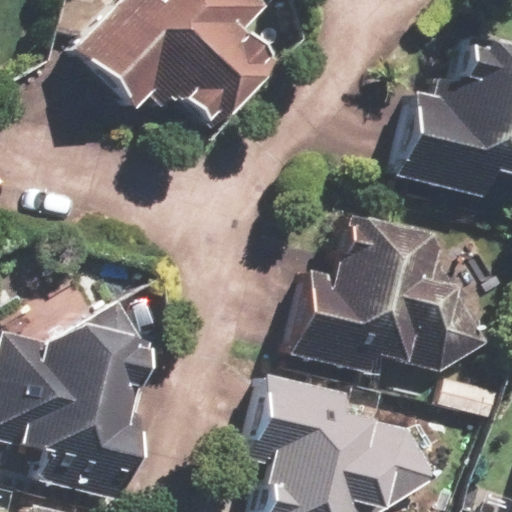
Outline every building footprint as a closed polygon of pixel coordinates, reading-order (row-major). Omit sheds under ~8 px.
[(136,0),(100,0),(55,47),(120,108),(135,93),(147,104),(156,95),(192,129),(258,60),(222,26),(246,1),(244,0),(141,0),(139,2),(136,0)] [(401,96),(381,175),(467,197),(474,168),(511,177),(511,52),(452,37),(440,84),(426,80),(420,101),(401,96)] [(404,234),(330,215),(315,276),(292,271),(272,355),(411,387),(415,369),(427,371),(473,343),(404,234)] [(50,348),(0,335),(0,438),(112,465),(136,369),(125,366),(131,338),(104,298),(56,320),(50,348)] [(330,390),(250,372),(230,461),(252,466),(241,511),(343,511),(344,508),(361,511),(370,511),(421,476),(389,424),(326,409),(330,390)] [(511,476),(503,504),(511,506),(511,476)]
